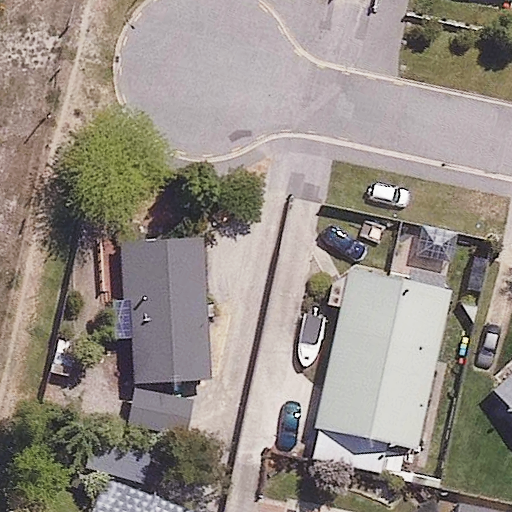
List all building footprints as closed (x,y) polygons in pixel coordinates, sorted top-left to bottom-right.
[(198,241),(102,246),(106,326),(148,324),(150,382),(204,379),(198,241)] [(449,301),(351,274),(309,423),(407,451),(449,301)] [(511,369),(490,391),(511,414),(511,369)] [(137,483),(191,399),(138,389),(95,456),(137,483)] [(511,470),(478,463),(472,493),(511,501),(511,470)] [(204,511),(103,477),(91,511),(204,511)]
